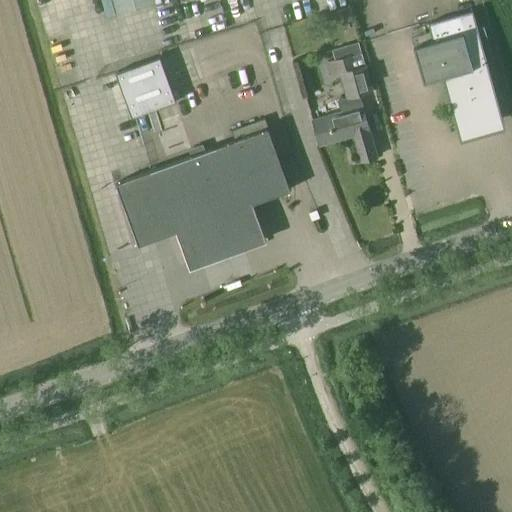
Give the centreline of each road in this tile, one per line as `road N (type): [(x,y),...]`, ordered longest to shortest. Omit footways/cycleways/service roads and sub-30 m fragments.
road 1 (tertiary): [(0,413),(511,227)]
road 2 (track): [(374,511),(299,335)]
